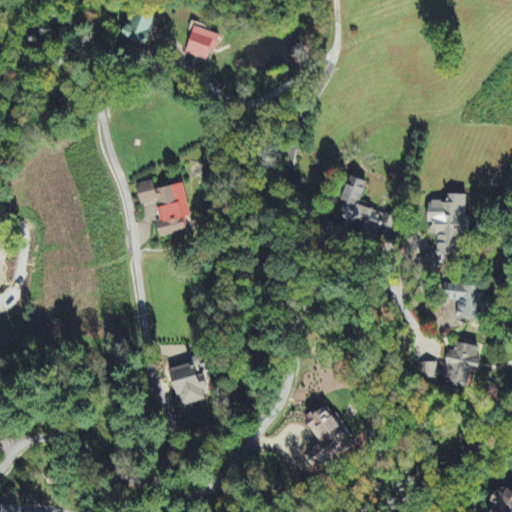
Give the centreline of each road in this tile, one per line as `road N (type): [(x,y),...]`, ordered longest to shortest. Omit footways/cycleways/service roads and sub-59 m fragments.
road 1 (residential): [(0,471),(20,443),(66,440),(148,487),(199,497),(224,483),(286,409),(315,303),(345,286),(390,295)]
road 2 (residential): [(151,487),(172,449),(171,424),(149,354),(128,210),(90,82)]
